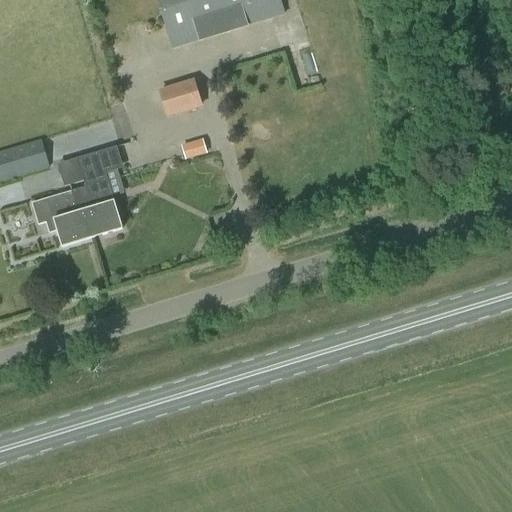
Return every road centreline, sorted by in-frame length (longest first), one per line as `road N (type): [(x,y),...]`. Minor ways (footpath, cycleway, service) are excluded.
road 1 (primary): [(0,449),(511,294)]
road 2 (unclassified): [(0,361),(511,207)]
